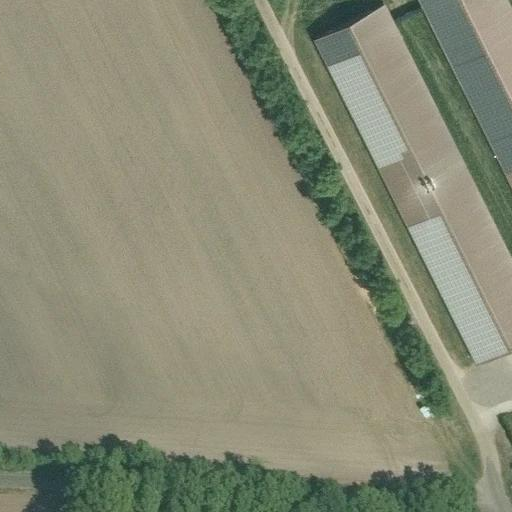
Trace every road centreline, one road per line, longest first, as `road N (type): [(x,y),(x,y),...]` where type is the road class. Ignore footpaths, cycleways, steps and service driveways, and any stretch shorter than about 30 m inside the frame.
road 1 (unclassified): [(259,0),(484,444),(491,511)]
road 2 (unclassified): [(490,511),(448,499),(0,480)]
